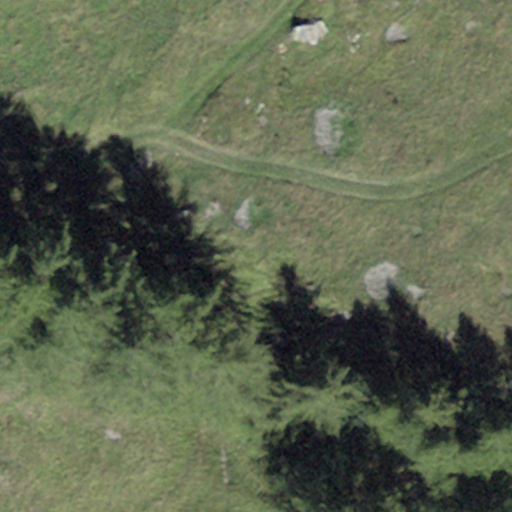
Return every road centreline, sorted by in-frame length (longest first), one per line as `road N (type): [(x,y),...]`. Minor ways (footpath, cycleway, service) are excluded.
road 1 (track): [(511,140),(473,163),(389,189),(243,166),(154,128)]
road 2 (track): [(296,0),(181,111),(133,142),(107,152),(0,158)]
